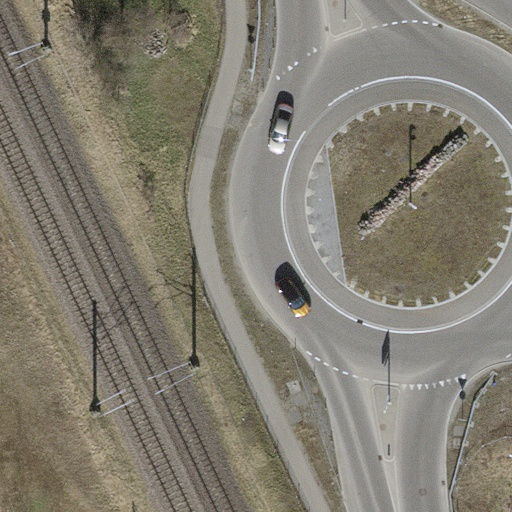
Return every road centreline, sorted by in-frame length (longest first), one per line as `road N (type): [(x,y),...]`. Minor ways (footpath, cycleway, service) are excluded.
road 1 (primary): [(364,60),(335,73),(289,114),(273,141),(259,202),(271,263),(286,291),(331,333),(390,355)]
road 2 (primary): [(390,355),(389,456),(400,511)]
road 3 (primary): [(511,91),(460,61),(428,54),(364,60)]
road 4 (primary): [(390,355),(452,350),(511,318)]
